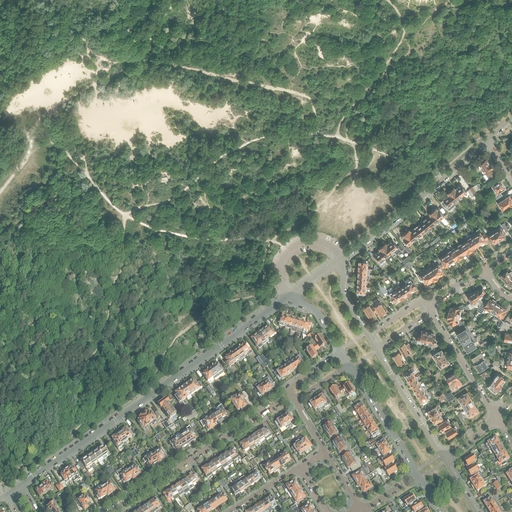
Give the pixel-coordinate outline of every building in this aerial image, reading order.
[(489,171),(494,168),(490,163),(489,163),(488,161),(488,159),(485,159),(485,160),(479,164),(479,165),(479,166),(479,167),(480,168),(481,168),(482,168),(483,170),(482,171),(482,172),(483,173),(484,173),(485,173),(485,174),(482,176),(486,181),(493,176),(489,171)] [(499,191),(505,188),(505,187),(505,186),(504,184),(503,184),(501,181),(492,186),(493,187),(492,188),(494,191),(493,192),(494,194),(495,193),(496,194),(494,196),(496,199),(502,195),(500,192),(500,193),(499,191)] [(467,192),(461,184),(456,188),(462,196),(467,192)] [(479,190),(476,185),(473,187),(472,186),(470,188),(470,189),(473,193),(479,190)] [(462,196),(456,188),(455,189),(454,188),(453,189),(452,188),(450,190),(458,199),(462,196)] [(458,199),(450,190),(448,191),(448,193),(448,194),(447,195),(453,203),(458,199)] [(453,203),(447,195),(443,199),(449,207),(453,203)] [(511,199),(510,196),(504,200),(503,199),(504,198),(502,195),(496,199),(503,210),(506,208),(511,204),(511,199)] [(444,215),(438,208),(437,209),(436,208),(436,209),(434,209),(432,210),(440,220),(445,216),(445,217),(448,215),(447,213),(444,215)] [(440,220),(432,210),(430,212),(430,213),(430,214),(429,215),(429,216),(435,223),(436,223),(437,225),(439,224),(437,222),(440,220)] [(435,223),(429,216),(425,219),(431,227),(435,223)] [(431,227),(425,219),(420,223),(426,230),(431,227)] [(426,230),(420,223),(416,227),(422,234),(426,230)] [(422,234),(416,227),(411,230),(417,238),(422,234)] [(504,235),(505,234),(501,227),(494,232),(500,241),(504,239),(503,238),(504,237),(504,236),(504,235)] [(488,236),(486,233),(485,234),(483,235),(480,231),(480,232),(478,229),(476,231),(476,232),(474,233),(475,235),(481,245),(484,243),(484,242),(489,238),(488,236)] [(417,238),(411,230),(410,231),(409,230),(409,231),(407,230),(405,232),(413,241),(417,238)] [(413,241),(405,232),(403,234),(403,235),(403,236),(402,237),(408,245),(413,241)] [(500,241),(494,232),(488,236),(489,238),(492,243),(493,242),(494,242),(494,243),(495,243),(496,242),(497,243),(500,241)] [(481,245),(475,235),(474,233),(471,235),(471,234),(468,236),(476,247),(477,246),(478,247),(481,245)] [(476,247),(468,236),(466,237),(466,238),(464,240),(465,242),(471,251),(474,249),(474,248),(476,247)] [(398,247),(392,240),(388,243),(395,253),(397,255),(401,252),(402,252),(405,250),(401,244),(398,247)] [(471,251),(465,242),(462,243),(460,244),(466,254),(467,254),(471,251)] [(395,253),(388,243),(386,244),(386,243),(385,244),(384,244),(382,245),(389,255),(392,253),(393,255),(395,253)] [(141,246),(134,244),(130,254),(137,257),(141,246)] [(466,254),(460,244),(457,246),(458,246),(455,248),(461,258),(466,254)] [(389,255),(382,245),(380,247),(380,248),(379,249),(380,249),(378,250),(379,251),(384,259),(385,258),(386,260),(389,258),(387,256),(389,255)] [(461,258),(455,248),(452,250),(449,245),(447,247),(450,251),(456,260),(457,259),(458,260),(461,258)] [(384,259),(379,251),(374,254),(376,257),(374,259),(377,262),(377,261),(381,267),(387,262),(386,260),(385,258),(384,259)] [(456,260),(450,251),(447,252),(448,253),(445,254),(451,264),(454,262),(454,261),(456,260)] [(451,264),(445,254),(440,258),(440,257),(437,259),(440,263),(439,264),(442,269),(447,265),(448,266),(451,264)] [(367,269),(367,261),(363,260),(363,263),(359,262),(359,263),(359,265),(359,266),(359,269),(367,269)] [(443,271),(442,269),(439,264),(432,268),(439,278),(442,276),(441,274),(442,274),(443,273),(442,273),(442,272),(443,271)] [(439,278),(432,268),(426,271),(433,281),(434,281),(435,281),(436,280),(436,279),(439,278)] [(433,281),(426,271),(424,273),(423,272),(417,275),(421,280),(422,280),(423,281),(424,281),(425,283),(427,282),(428,283),(429,282),(430,283),(433,281)] [(511,278),(511,277),(511,272),(508,274),(507,271),(501,275),(504,279),(503,280),(504,282),(506,281),(506,283),(511,278)] [(99,279),(99,276),(87,276),(87,287),(91,296),(105,294),(100,283),(99,279)] [(416,286),(414,283),(415,282),(411,277),(408,279),(410,281),(408,281),(409,282),(406,284),(412,293),(415,291),(415,290),(417,289),(415,287),(416,286)] [(387,292),(380,282),(377,284),(380,288),(381,289),(384,294),(387,292)] [(412,293),(406,284),(401,287),(407,297),(412,293)] [(407,297),(401,287),(399,285),(394,288),(395,290),(402,300),(407,297)] [(365,293),(366,287),(358,287),(358,289),(357,290),(357,291),(358,292),(357,295),(365,295),(365,293)] [(481,295),(485,292),(483,288),(479,291),(478,290),(473,293),(477,299),(479,297),(480,299),(483,297),(481,295)] [(402,300),(395,290),(395,291),(389,295),(391,298),(391,297),(394,301),(395,300),(396,302),(398,301),(398,302),(402,300)] [(478,301),(477,299),(473,293),(468,297),(472,304),(473,304),(474,307),(479,304),(480,306),(481,305),(478,301)] [(386,312),(378,299),(377,299),(378,301),(377,302),(378,304),(374,306),(378,311),(380,315),(386,312)] [(490,311),(495,302),(496,301),(493,299),(492,300),(490,299),(489,301),(488,300),(485,305),(482,303),(481,305),(480,306),(479,307),(478,308),(482,311),(484,308),(485,309),(486,308),(490,311)] [(378,311),(374,306),(372,308),(367,300),(365,301),(367,304),(367,305),(363,308),(369,317),(378,311)] [(495,315),(501,306),(500,305),(498,304),(495,302),(490,311),(490,312),(495,315)] [(460,314),(461,310),(464,309),(462,305),(459,307),(459,308),(453,307),(453,308),(450,307),(448,314),(459,316),(460,314)] [(502,317),(506,311),(505,311),(506,309),(504,308),(505,307),(502,305),(501,306),(495,315),(500,319),(502,317)] [(462,322),(461,321),(458,320),(459,316),(448,314),(447,321),(450,321),(450,323),(455,324),(456,323),(458,323),(461,327),(466,324),(464,321),(462,322)] [(284,330),(288,318),(286,317),(285,316),(284,316),(283,316),(282,316),(281,320),(279,319),(278,323),(280,324),(279,326),(283,327),(284,327),(283,329),(284,330)] [(291,328),(294,320),(293,319),(291,318),(290,319),(288,318),(284,330),(286,330),(286,328),(291,330),(291,329),(291,328)] [(297,330),(300,321),(299,321),(299,320),(297,320),(296,320),(294,320),(291,328),(297,330)] [(303,332),(306,323),(305,323),(305,322),(303,322),(302,322),(300,321),(297,330),(297,331),(296,333),(297,334),(298,332),(302,333),(303,331),(303,332)] [(312,330),(313,326),(311,325),(310,324),(309,323),(308,324),(306,323),(303,332),(309,333),(310,329),(312,330)] [(272,332),(268,327),(267,327),(266,328),(265,329),(264,330),(270,338),(276,333),(274,330),(272,332)] [(461,340),(469,335),(466,329),(458,334),(458,335),(459,337),(460,337),(461,340)] [(270,338),(264,330),(260,333),(267,343),(268,345),(269,344),(267,342),(268,341),(267,340),(270,338)] [(425,343),(428,332),(422,331),(421,335),(419,334),(417,341),(421,342),(422,342),(425,343)] [(435,338),(433,338),(434,333),(428,332),(425,343),(429,343),(429,344),(431,344),(434,342),(435,338)] [(511,333),(505,332),(505,337),(504,337),(503,340),(504,340),(504,341),(511,341),(511,333)] [(267,343),(260,333),(256,336),(261,344),(262,346),(267,343)] [(465,345),(475,338),(472,333),(469,335),(461,340),(465,345)] [(325,345),(320,336),(316,338),(315,338),(313,335),(312,336),(314,340),(311,341),(317,351),(325,345)] [(261,344),(256,336),(254,337),(253,337),(252,338),(252,339),(251,339),(259,350),(263,346),(262,346),(261,344)] [(476,346),(474,342),(477,340),(475,338),(465,345),(466,348),(467,350),(468,350),(468,351),(476,346)] [(317,356),(314,352),(317,351),(311,341),(309,343),(312,348),(306,351),(311,360),(317,356)] [(415,353),(409,343),(406,345),(405,343),(399,346),(401,351),(404,355),(410,351),(412,355),(415,353)] [(251,353),(245,344),(244,345),(244,344),(242,346),(241,346),(239,347),(239,348),(244,355),(247,353),(248,355),(251,353)] [(246,357),(244,355),(239,348),(236,350),(236,351),(234,352),(239,359),(240,360),(241,360),(241,361),(246,357)] [(446,356),(444,353),(443,353),(442,350),(439,352),(439,351),(436,353),(435,351),(431,353),(434,359),(436,358),(438,361),(446,356)] [(404,355),(401,351),(393,356),(399,365),(407,359),(404,355)] [(239,359),(234,352),(233,353),(232,353),(229,355),(234,362),(239,359)] [(485,359),(481,353),(473,358),(473,359),(473,360),(474,362),(475,362),(476,364),(485,359)] [(304,362),(305,362),(300,354),(295,358),(294,356),(290,358),(291,359),(298,369),(300,367),(301,368),(302,367),(302,366),(305,364),(304,362)] [(231,366),(231,365),(234,362),(229,355),(228,355),(226,356),(226,357),(224,358),(227,362),(226,363),(229,367),(227,369),(231,376),(234,374),(229,367),(231,366)] [(449,363),(448,360),(448,359),(446,356),(438,361),(438,362),(437,363),(439,366),(439,365),(441,368),(442,368),(443,367),(443,366),(444,367),(448,365),(447,364),(449,363)] [(511,367),(511,358),(503,358),(503,363),(508,363),(508,369),(511,369),(511,368),(511,367)] [(298,369),(291,359),(285,362),(286,364),(287,365),(292,372),(294,371),(295,371),(297,370),(297,369),(298,369)] [(488,365),(485,359),(476,364),(478,366),(478,367),(479,369),(480,370),(488,365)] [(224,372),(221,367),(220,368),(217,364),(215,365),(214,365),(213,366),(213,367),(212,367),(219,377),(224,373),(223,372),(224,372)] [(292,372),(287,365),(282,368),(282,369),(286,376),(287,376),(288,376),(289,375),(290,374),(292,372)] [(286,376),(282,369),(282,368),(280,366),(278,367),(279,370),(274,374),(279,381),(282,379),(284,378),(286,376)] [(219,377),(212,367),(209,369),(209,370),(207,371),(213,379),(214,380),(219,377)] [(416,377),(413,372),(415,370),(414,368),(410,371),(410,370),(404,374),(407,378),(407,379),(408,381),(409,381),(416,377)] [(213,379),(207,371),(206,371),(204,372),(204,373),(202,374),(207,381),(207,382),(209,381),(211,382),(214,380),(213,379)] [(459,378),(457,375),(455,372),(453,374),(452,373),(449,375),(449,376),(447,378),(450,384),(459,379),(459,378)] [(506,379),(504,378),(504,377),(500,374),(500,375),(498,374),(496,375),(494,379),(502,385),(504,382),(506,379)] [(275,388),(273,384),(274,384),(269,377),(260,382),(267,393),(270,391),(272,390),(272,389),(275,388)] [(419,382),(416,377),(409,381),(410,384),(411,386),(412,386),(412,387),(419,382)] [(462,384),(462,383),(461,381),(460,381),(459,379),(450,384),(454,389),(461,385),(462,384)] [(501,386),(502,385),(494,379),(493,380),(491,379),(487,384),(489,386),(487,388),(494,393),(495,392),(496,392),(499,389),(500,389),(501,389),(502,388),(502,387),(501,386)] [(202,388),(199,383),(196,385),(193,380),(188,384),(195,393),(202,388)] [(260,382),(259,380),(258,382),(257,383),(258,384),(259,386),(260,386),(260,387),(256,389),(256,390),(254,391),(256,394),(259,398),(262,396),(263,396),(264,395),(265,394),(267,393),(260,382)] [(423,387),(425,386),(423,383),(421,384),(419,382),(412,387),(414,389),(414,390),(414,391),(415,392),(423,387)] [(195,393),(188,384),(184,387),(190,396),(195,393)] [(355,393),(349,384),(339,391),(342,396),(347,393),(350,398),(352,396),(351,395),(355,393)] [(214,393),(212,389),(209,386),(206,388),(207,389),(211,394),(212,396),(215,394),(214,393)] [(190,396),(184,387),(180,390),(186,399),(190,396)] [(342,396),(339,391),(336,387),(330,391),(336,400),(342,396)] [(423,387),(415,392),(417,394),(417,395),(418,397),(419,397),(426,393),(423,387)] [(186,399),(180,390),(175,393),(177,396),(174,397),(180,406),(183,404),(182,402),(186,399)] [(247,407),(243,400),(248,397),(244,392),(239,395),(233,399),(231,396),(228,398),(237,411),(242,408),(243,410),(243,409),(247,407)] [(431,401),(430,399),(432,397),(429,393),(428,393),(427,392),(426,393),(419,397),(420,400),(421,402),(422,402),(423,405),(427,403),(431,401)] [(471,399),(471,398),(470,396),(469,395),(467,393),(465,394),(464,394),(460,396),(461,397),(458,398),(462,404),(471,399)] [(331,404),(326,397),(324,394),(321,396),(319,397),(319,398),(316,400),(323,410),(325,409),(325,408),(328,406),(331,404)] [(173,411),(168,404),(169,403),(166,399),(158,405),(160,409),(161,408),(166,416),(168,419),(169,420),(170,419),(176,415),(175,414),(176,414),(174,411),(173,411)] [(474,404),(474,403),(473,401),(472,401),(471,399),(462,404),(465,410),(474,404)] [(323,410),(316,400),(314,401),(313,401),(311,402),(311,403),(308,405),(311,409),(313,407),(315,411),(318,409),(320,412),(323,410)] [(365,409),(364,407),(361,403),(357,405),(358,407),(355,409),(358,415),(366,410),(365,410),(365,409)] [(479,411),(478,410),(477,408),(474,404),(465,410),(469,417),(470,416),(471,417),(474,415),(473,414),(479,411)] [(225,415),(222,410),(223,409),(221,405),(215,409),(217,412),(216,412),(223,422),(224,421),(225,421),(226,420),(227,419),(227,418),(229,417),(227,414),(225,415)] [(429,419),(439,413),(436,407),(428,412),(430,415),(428,417),(429,419)] [(369,416),(369,415),(369,414),(368,413),(367,412),(366,410),(358,415),(362,420),(369,416)] [(198,416),(194,411),(189,414),(193,420),(198,416)] [(155,419),(154,418),(154,417),(153,415),(152,416),(151,414),(150,415),(148,412),(143,416),(150,425),(152,424),(153,426),(157,423),(155,420),(155,419)] [(223,422),(216,412),(214,413),(215,414),(213,416),(218,425),(219,424),(220,424),(221,423),(223,422)] [(293,421),(290,418),(293,416),(290,412),(287,414),(285,415),(285,416),(282,418),(290,429),(292,428),(292,427),(291,425),(290,425),(289,423),(293,421)] [(443,418),(439,413),(429,419),(431,421),(433,420),(435,423),(438,421),(443,418)] [(150,425),(143,416),(138,420),(139,422),(138,423),(139,425),(140,427),(141,427),(144,432),(145,431),(146,432),(148,431),(147,430),(149,429),(147,427),(150,425)] [(218,425),(213,416),(210,418),(209,417),(207,418),(214,428),(215,427),(216,426),(217,426),(218,425)] [(372,421),(372,420),(371,418),(370,418),(369,416),(362,420),(365,425),(372,421)] [(451,425),(449,422),(447,419),(448,419),(446,417),(443,418),(438,421),(440,424),(439,425),(442,430),(446,428),(451,425)] [(214,428),(207,418),(205,419),(206,420),(203,422),(207,427),(205,428),(207,431),(209,430),(209,431),(210,430),(212,429),(214,428)] [(290,429),(282,418),(280,419),(279,419),(278,420),(277,421),(274,423),(279,430),(284,426),(285,428),(285,429),(286,430),(287,431),(290,429)] [(335,429),(333,426),(335,424),(333,421),(327,424),(328,426),(323,429),(326,434),(335,429)] [(376,426),(375,426),(375,425),(374,423),(372,421),(365,425),(368,431),(376,426)] [(458,432),(455,426),(456,425),(457,427),(459,426),(457,422),(451,425),(446,428),(448,430),(446,432),(449,437),(458,432)] [(380,434),(378,431),(379,430),(378,429),(377,428),(376,426),(368,431),(372,437),(371,438),(372,439),(373,439),(373,438),(380,434)] [(194,436),(191,431),(192,430),(189,427),(183,430),(191,442),(193,441),(194,441),(195,440),(196,439),(197,438),(195,435),(194,436)] [(133,436),(131,433),(130,433),(126,428),(121,432),(127,440),(133,436)] [(266,440),(272,436),(269,431),(268,432),(267,430),(265,428),(264,429),(260,432),(265,438),(266,440)] [(339,437),(335,429),(326,434),(330,439),(332,438),(333,440),(339,437)] [(191,442),(183,430),(181,432),(182,434),(180,435),(181,437),(187,445),(188,445),(189,444),(190,443),(191,442)] [(127,440),(121,432),(119,434),(119,433),(116,435),(117,435),(116,435),(123,444),(126,442),(127,444),(129,443),(128,441),(127,440)] [(166,437),(162,432),(158,435),(161,440),(166,437)] [(265,438),(260,432),(259,433),(258,433),(255,435),(260,442),(265,438)] [(187,445),(181,437),(180,435),(179,433),(175,436),(176,438),(182,448),(184,447),(186,446),(186,445),(187,445)] [(123,444),(116,435),(112,439),(114,442),(113,442),(118,449),(122,446),(122,447),(124,445),(123,444)] [(182,448),(176,438),(175,436),(174,435),(171,437),(174,441),(169,444),(173,450),(174,449),(176,452),(177,451),(178,451),(179,451),(180,450),(180,449),(182,448)] [(260,442),(255,435),(254,436),(253,436),(250,438),(254,445),(257,443),(259,446),(261,445),(260,442)] [(336,449),(344,444),(339,437),(333,440),(335,443),(333,444),(336,449)] [(254,445),(250,438),(249,439),(248,439),(245,441),(249,448),(250,450),(255,446),(254,445)] [(499,444),(498,442),(498,441),(497,439),(496,439),(495,439),(494,438),(491,440),(492,441),(488,443),(488,444),(485,445),(488,449),(489,450),(491,449),(499,444)] [(311,448),(305,439),(299,443),(304,452),(311,448)] [(366,447),(375,442),(373,439),(372,439),(365,444),(366,447)] [(249,448),(245,441),(245,442),(244,443),(243,442),(239,445),(240,445),(242,448),(241,448),(242,448),(244,451),(249,448)] [(377,454),(390,445),(389,443),(387,445),(385,441),(376,446),(378,449),(375,451),(377,454)] [(304,452),(299,443),(298,442),(295,444),(296,445),(291,448),(295,455),(297,453),(298,455),(299,455),(300,455),(304,452)] [(372,448),(377,445),(375,442),(366,447),(366,448),(367,448),(368,450),(372,448)] [(349,452),(351,450),(346,443),(344,444),(336,449),(339,455),(341,453),(343,455),(349,452)] [(495,454),(503,449),(501,446),(499,444),(491,449),(492,451),(493,451),(495,454)] [(390,457),(388,454),(392,452),(389,449),(391,448),(390,445),(377,454),(376,454),(377,456),(380,453),(383,457),(377,461),(379,463),(379,464),(381,463),(382,462),(390,457)] [(110,456),(103,446),(99,449),(100,449),(98,451),(104,460),(110,456)] [(167,457),(164,454),(163,455),(163,454),(165,453),(162,448),(160,449),(160,450),(158,452),(156,449),(155,450),(154,449),(153,449),(155,453),(160,461),(163,460),(165,459),(165,458),(167,457)] [(506,454),(505,452),(503,449),(495,454),(496,457),(497,459),(506,454)] [(232,462),(239,457),(236,452),(234,453),(233,452),(232,450),(230,451),(227,453),(231,460),(232,462)] [(353,459),(356,458),(351,450),(349,452),(343,455),(344,458),(342,459),(345,465),(353,459)] [(104,460),(98,451),(96,452),(95,452),(92,454),(97,461),(98,463),(104,460)] [(160,461),(155,453),(153,455),(152,454),(150,452),(149,453),(148,451),(147,452),(148,453),(149,454),(150,455),(149,456),(155,464),(157,463),(157,464),(158,464),(160,462),(161,462),(160,461)] [(290,462),(285,454),(286,453),(285,451),(282,453),(283,455),(281,457),(282,459),(286,464),(290,462)] [(155,464),(149,456),(150,455),(149,454),(148,453),(143,457),(144,459),(142,460),(144,464),(147,462),(148,464),(146,464),(149,468),(150,467),(151,467),(153,466),(153,465),(155,464)] [(231,460),(227,453),(227,454),(225,454),(222,456),(227,464),(228,466),(233,463),(232,462),(231,460)] [(97,461),(92,454),(88,456),(89,457),(87,458),(93,468),(94,468),(94,469),(96,468),(95,466),(95,467),(94,465),(93,464),(93,463),(94,464),(97,461)] [(505,462),(509,460),(509,459),(509,458),(508,457),(507,456),(506,454),(497,459),(495,460),(493,462),(495,464),(499,462),(502,467),(506,464),(505,462)] [(227,464),(222,456),(221,456),(222,457),(220,458),(220,457),(217,460),(221,467),(222,467),(223,469),(228,466),(227,464)] [(286,464),(282,459),(281,457),(280,456),(274,460),(276,463),(279,468),(282,466),(282,467),(286,464)] [(390,465),(395,462),(391,456),(390,457),(382,462),(386,468),(390,465)] [(478,464),(473,456),(464,462),(468,467),(470,466),(472,469),(476,466),(478,464)] [(93,468),(87,458),(85,460),(84,459),(81,462),(85,469),(86,469),(88,471),(92,469),(93,468)] [(348,470),(357,465),(353,459),(345,465),(348,470)] [(221,467),(217,460),(216,460),(217,460),(215,461),(212,463),(217,471),(220,468),(222,467),(221,467)] [(217,471),(212,463),(211,463),(212,463),(210,464),(207,466),(212,474),(217,471)] [(276,463),(270,466),(269,467),(273,473),(277,470),(276,470),(279,468),(276,463)] [(138,471),(136,467),(135,464),(134,464),(129,467),(130,469),(136,478),(138,476),(138,477),(140,475),(140,474),(142,474),(140,470),(138,471)] [(273,473),(269,467),(270,466),(269,465),(269,464),(268,464),(264,467),(262,465),(260,467),(265,474),(267,473),(269,475),(273,473)] [(212,475),(212,474),(207,466),(206,466),(207,467),(205,467),(201,470),(202,470),(203,472),(203,473),(204,473),(205,475),(205,476),(206,477),(207,478),(212,475)] [(398,472),(394,466),(392,467),(387,470),(385,472),(383,469),(381,471),(379,468),(376,471),(379,475),(382,474),(383,476),(386,474),(389,477),(398,472)] [(481,474),(480,472),(476,466),(472,469),(467,471),(471,477),(472,476),(474,479),(478,476),(481,474)] [(78,475),(74,469),(73,469),(72,468),(71,467),(70,467),(66,470),(72,479),(74,482),(78,479),(77,476),(78,475)] [(136,478),(130,469),(127,471),(127,470),(125,468),(124,467),(122,468),(124,470),(124,472),(130,480),(132,479),(132,480),(133,480),(136,479),(135,478),(136,478)] [(72,479),(66,470),(62,473),(61,474),(62,475),(61,475),(62,477),(66,483),(72,479)] [(260,479),(259,477),(258,476),(259,475),(259,474),(257,475),(255,470),(249,474),(250,476),(255,483),(259,481),(260,479)] [(365,477),(361,471),(357,474),(357,475),(352,478),(354,481),(355,481),(356,483),(365,477)] [(130,480),(124,472),(119,475),(121,477),(123,480),(121,481),(124,484),(125,483),(126,483),(128,482),(128,481),(130,480)] [(482,482),(484,481),(483,479),(484,479),(481,474),(478,476),(474,479),(470,481),(473,485),(471,486),(472,488),(482,482)] [(198,481),(197,479),(198,478),(196,475),(194,476),(194,475),(192,476),(188,478),(193,485),(198,481)] [(255,483),(250,476),(246,479),(250,486),(254,484),(253,484),(255,483)] [(361,488),(369,483),(369,482),(368,483),(367,480),(369,478),(368,476),(365,477),(356,483),(358,485),(357,486),(359,488),(360,488),(361,488)] [(194,486),(193,485),(188,478),(187,479),(183,481),(188,488),(188,489),(189,490),(194,486)] [(250,486),(246,479),(241,483),(245,489),(245,490),(248,487),(250,486)] [(188,488),(183,481),(183,482),(182,483),(182,482),(178,485),(182,491),(188,488)] [(245,489),(241,483),(240,481),(234,484),(235,486),(240,493),(243,490),(245,489)] [(298,487),(296,484),(294,481),(289,485),(287,482),(282,486),(285,491),(287,489),(289,492),(298,487)] [(54,491),(49,483),(48,484),(47,482),(42,485),(43,486),(47,492),(50,490),(51,492),(54,491)] [(116,490),(114,486),(113,487),(111,483),(110,482),(105,485),(110,494),(113,492),(113,493),(115,491),(116,490)] [(486,487),(483,484),(482,482),(472,488),(473,490),(475,489),(477,492),(486,487)] [(373,489),(369,483),(361,488),(364,493),(369,491),(373,489)] [(97,484),(96,484),(94,485),(97,490),(94,492),(95,494),(96,493),(97,496),(96,497),(99,500),(100,499),(101,500),(103,498),(105,496),(99,488),(98,486),(97,484)] [(240,493),(235,486),(234,484),(229,487),(230,489),(231,490),(232,492),(232,493),(233,493),(235,496),(234,496),(235,496),(238,494),(238,493),(240,493)] [(110,494),(105,485),(103,487),(102,486),(99,488),(105,496),(107,495),(107,496),(108,496),(110,495),(110,494),(111,494),(110,494)] [(182,491),(178,485),(177,486),(173,488),(179,497),(184,493),(182,491)] [(47,492),(43,486),(40,488),(39,487),(35,490),(37,493),(37,494),(39,498),(47,493),(47,492)] [(301,493),(301,492),(300,490),(299,487),(298,487),(289,492),(293,498),(301,493)] [(179,497),(173,488),(172,489),(168,491),(173,498),(174,501),(179,497)] [(225,498),(224,496),(224,497),(223,495),(224,495),(223,494),(219,489),(216,490),(220,496),(217,497),(222,505),(225,502),(227,501),(226,499),(227,499),(226,498),(225,498)] [(173,498),(168,491),(167,492),(163,495),(165,498),(167,501),(173,498)] [(299,502),(305,498),(303,496),(303,495),(302,493),(301,493),(293,498),(290,499),(294,505),(296,504),(299,502)] [(91,505),(87,498),(86,499),(86,498),(85,499),(84,496),(80,498),(81,499),(77,502),(80,506),(81,505),(84,511),(88,508),(87,507),(91,505)] [(417,505),(415,502),(416,502),(412,496),(403,501),(409,510),(411,508),(417,505)] [(222,505),(217,497),(212,501),(217,508),(220,506),(220,505),(221,504),(222,505)] [(277,506),(274,502),(274,501),(273,499),(272,499),(271,497),(269,498),(266,500),(272,509),(277,506)] [(496,504),(496,503),(495,501),(493,502),(491,498),(488,501),(486,499),(483,501),(484,504),(485,506),(486,506),(487,509),(496,504)] [(51,511),(57,508),(55,505),(56,505),(53,500),(45,505),(47,508),(48,509),(47,510),(48,511),(51,511)] [(161,508),(158,504),(157,502),(156,502),(155,500),(153,501),(150,503),(154,510),(156,511),(161,508)] [(272,509),(266,500),(264,501),(261,503),(265,510),(268,508),(270,511),(273,511),(272,509)] [(217,508),(212,501),(207,504),(211,511),(215,509),(217,508)] [(150,503),(148,504),(145,506),(148,511),(155,511),(156,511),(154,510),(150,503)] [(211,511),(207,504),(206,503),(201,506),(202,507),(204,511),(210,511),(211,511)] [(265,510),(261,503),(261,504),(259,505),(259,504),(256,507),(259,511),(266,511),(265,510)] [(416,511),(423,508),(420,503),(417,505),(411,508),(413,511),(412,511),(416,511)]
